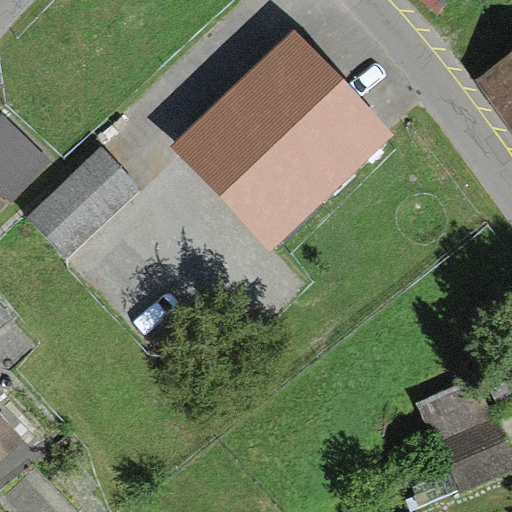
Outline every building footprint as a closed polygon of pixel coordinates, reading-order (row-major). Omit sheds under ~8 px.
[(271,247),(394,131),(295,29),(233,88),(174,144),(271,247)] [(511,56),(481,78),(511,122),(511,56)] [(0,124),(0,211),(48,162),(4,120),(0,124)] [(62,258),(133,188),(94,148),(23,218),(62,258)] [(0,328),(13,317),(0,301),(0,328)] [(459,495),(511,471),(511,453),(478,377),(418,404),(459,495)] [(0,482),(31,452),(0,420),(0,482)]
